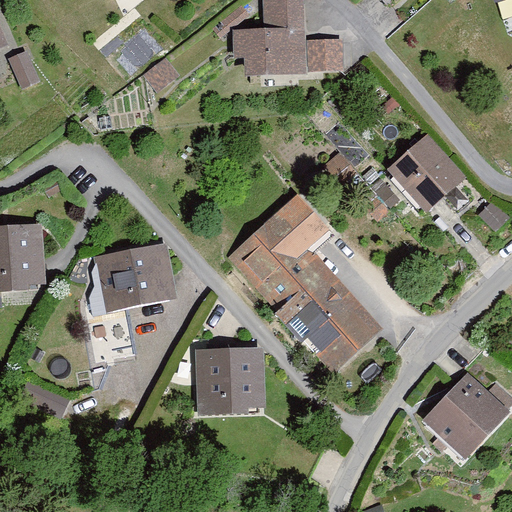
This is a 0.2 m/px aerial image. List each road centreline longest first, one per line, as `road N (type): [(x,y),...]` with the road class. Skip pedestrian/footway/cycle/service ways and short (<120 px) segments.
road 1 (residential): [(511,263),(422,346),(335,511)]
road 2 (residential): [(511,185),(471,154),(337,0)]
